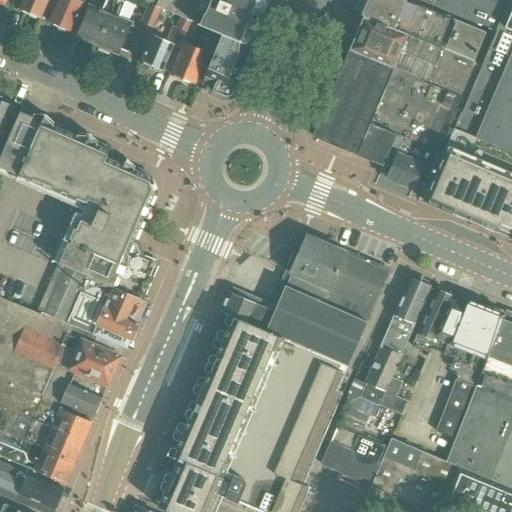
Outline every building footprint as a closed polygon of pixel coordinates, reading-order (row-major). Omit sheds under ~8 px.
[(22,0),(19,9),(28,13),(28,16),(35,19),(38,17),(41,19),(49,0),(22,0)] [(58,3),(50,21),(72,30),(84,1),(84,0),(56,0),(56,2),(58,3)] [(92,5),(78,37),(99,45),(117,0),(107,0),(104,10),(92,5)] [(117,0),(99,45),(119,54),(132,22),(120,17),(126,3),(127,0),(117,0)] [(138,0),(148,4),(149,4),(162,9),(165,10),(181,17),(190,22),(193,23),(193,22),(201,25),(203,19),(216,25),(217,24),(225,27),(254,39),(262,19),(214,0),(138,0)] [(214,0),(262,19),(270,0),(214,0)] [(408,0),(368,0),(363,15),(364,15),(475,62),(487,32),(408,0)] [(511,0),(508,0),(423,201),(511,238),(511,0)] [(424,0),(496,30),(506,6),(491,0),(424,0)] [(148,4),(128,53),(141,59),(141,58),(152,34),(162,9),(149,4),(148,4)] [(364,15),(350,49),(461,95),(475,62),(364,15)] [(141,59),(140,60),(143,61),(153,66),(162,70),(173,47),(179,49),(190,22),(181,17),(177,27),(173,26),(167,41),(158,37),(152,34),(141,58),(141,59)] [(182,50),(172,74),(194,84),(208,52),(192,45),(201,25),(193,22),(193,23),(190,22),(179,49),(182,50)] [(205,76),(202,84),(213,89),(212,91),(223,95),(226,96),(230,95),(232,94),(235,90),(253,47),(256,40),(254,39),(225,27),(222,35),(205,76)] [(350,49),(314,135),(384,164),(397,134),(437,151),(461,95),(350,49)] [(0,134),(11,106),(0,101),(0,134)] [(20,110),(0,157),(0,165),(10,171),(86,202),(106,155),(109,148),(32,114),(20,110)] [(376,185),(417,201),(437,151),(397,134),(384,164),(376,185)] [(86,202),(61,262),(90,274),(143,296),(157,263),(139,255),(133,252),(164,179),(106,155),(86,202)] [(306,237),(291,272),(326,287),(334,291),(349,256),(306,237)] [(349,256),(334,291),(374,309),(389,274),(349,256)] [(58,265),(38,311),(43,313),(66,323),(97,336),(118,345),(128,349),(132,339),(133,340),(140,323),(138,323),(144,309),(139,307),(141,302),(88,280),(88,278),(90,274),(61,262),(59,261),(58,265)] [(220,312),(227,315),(233,317),(347,367),(374,309),(334,291),(326,287),(291,272),(274,312),(229,292),(220,312)] [(367,385),(361,398),(379,406),(385,393),(392,378),(431,288),(410,279),(394,315),(380,347),(381,347),(365,384),(367,385)] [(437,290),(413,347),(429,353),(436,338),(447,342),(447,341),(453,325),(454,324),(463,302),(452,297),(437,290)] [(447,342),(443,353),(454,357),(450,368),(458,372),(485,306),(465,298),(463,302),(454,324),(453,325),(447,341),(447,342)] [(458,372),(435,431),(455,439),(502,321),(504,314),(485,306),(458,372)] [(170,511),(216,511),(223,496),(259,511),(298,511),(309,487),(298,483),(347,367),(233,317),(172,458),(177,460),(171,474),(162,495),(157,506),(170,511)] [(455,439),(446,462),(457,466),(511,488),(511,327),(511,331),(504,329),(506,323),(502,321),(455,439)] [(78,374),(122,385),(131,351),(87,339),(78,374)] [(385,393),(379,406),(402,416),(408,401),(396,396),(402,382),(392,378),(385,393)] [(346,407),(331,441),(321,464),(369,485),(385,448),(360,438),(369,417),(346,407)] [(0,454),(64,483),(74,461),(0,428),(0,454)] [(384,456),(371,485),(433,511),(437,511),(442,501),(457,466),(446,462),(420,452),(391,439),(384,456)] [(56,510),(65,489),(15,468),(0,461),(0,493),(42,511),(49,511),(52,508),(56,510)] [(511,511),(511,488),(457,466),(442,501),(471,511),(511,511)]
